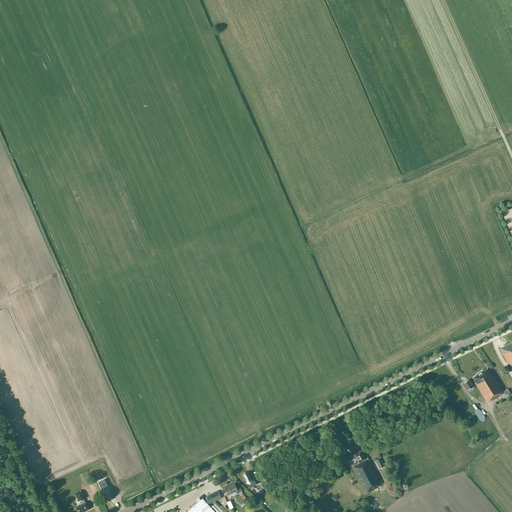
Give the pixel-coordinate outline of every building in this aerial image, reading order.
[(511,341),(504,346),(504,347),(500,349),(511,370),(511,369),(511,341)] [(508,389),(503,392),(491,373),(490,374),(489,373),(490,373),(487,368),(484,370),(482,370),(476,374),(476,376),(473,378),(476,383),(475,383),(487,402),(491,400),(492,401),(504,393),(505,395),(510,392),(508,389)] [(469,380),(464,383),(468,390),(473,387),(469,380)] [(480,411),(479,409),(478,409),(477,409),(476,409),(475,410),(474,410),(474,411),(474,412),(475,414),(476,414),(477,414),(480,419),(484,416),(480,411)] [(374,468),(373,468),(367,457),(365,459),(360,451),(356,453),(353,454),(353,455),(349,457),(353,465),(353,467),(367,493),(377,487),(377,486),(382,483),(374,468)] [(380,458),(375,460),(380,468),(384,466),(380,458)] [(257,478),(252,480),(248,471),(242,474),(246,482),(249,480),(252,486),(255,485),(258,490),(261,488),(259,483),(257,478)] [(104,479),(98,482),(102,490),(108,487),(104,479)] [(92,495),(97,493),(92,482),(87,485),(92,495)] [(240,487),(237,489),(233,482),(230,483),(230,484),(224,487),(228,495),(236,491),(237,494),(242,491),(240,487)] [(85,502),(83,499),(85,498),(83,493),(82,493),(80,490),(75,493),(79,501),(81,504),(76,507),(77,511),(83,511),(89,509),(85,502)] [(218,491),(205,497),(209,504),(221,498),(218,491)] [(203,497),(202,495),(197,500),(198,502),(187,511),(215,511),(202,498),(203,497)] [(211,506),(216,511),(229,511),(218,500),(211,506)]
